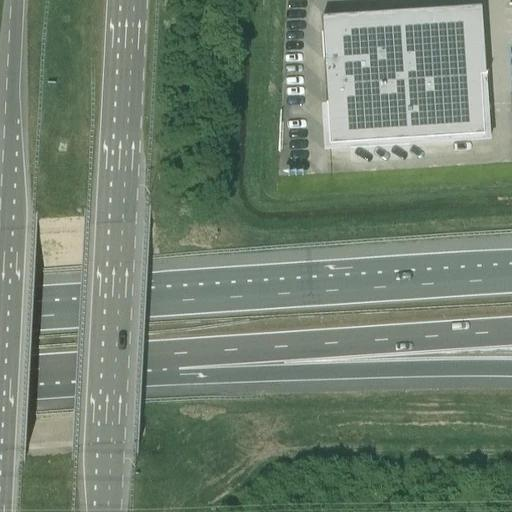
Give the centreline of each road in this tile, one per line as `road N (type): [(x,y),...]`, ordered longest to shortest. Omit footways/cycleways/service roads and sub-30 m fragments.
road 1 (motorway): [(511,280),(0,313)]
road 2 (primary): [(106,511),(133,0)]
road 3 (motorway): [(175,356),(511,333)]
road 4 (motorway): [(175,356),(343,369),(511,369)]
road 5 (primary): [(13,0),(0,229)]
road 6 (motorway): [(0,368),(175,356)]
